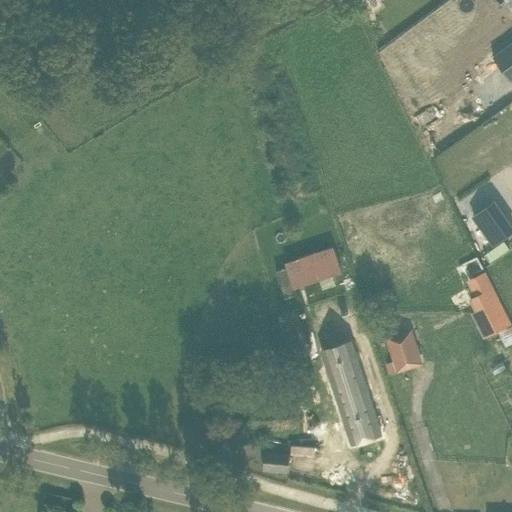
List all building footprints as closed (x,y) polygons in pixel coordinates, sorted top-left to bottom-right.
[(511,42),(493,56),(511,82),(511,42)] [(511,222),(480,243),(511,290),(511,222)] [(468,299),(487,336),(511,324),(492,287),(468,299)] [(385,336),(397,372),(423,363),(412,327),(385,336)] [(357,355),(326,365),(352,444),(383,434),(357,355)] [(263,469),(289,471),(292,441),(266,439),(263,469)]
